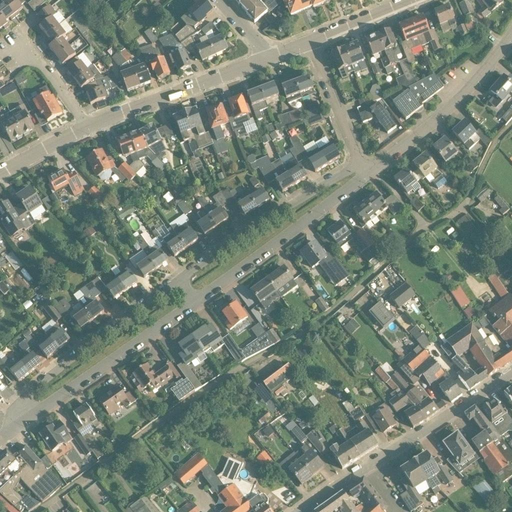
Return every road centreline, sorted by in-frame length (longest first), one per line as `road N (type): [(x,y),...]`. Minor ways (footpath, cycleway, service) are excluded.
road 1 (tertiary): [(309,511),(511,371)]
road 2 (residential): [(179,280),(57,370),(13,412),(11,428)]
road 3 (residential): [(193,302),(373,169)]
road 4 (residential): [(11,428),(193,302)]
road 5 (residential): [(359,162),(179,280)]
road 6 (residential): [(87,127),(270,57)]
road 7 (residential): [(373,169),(433,121),(511,35)]
road 8 (residential): [(359,162),(310,41)]
road 9 (unclassified): [(32,511),(137,437)]
